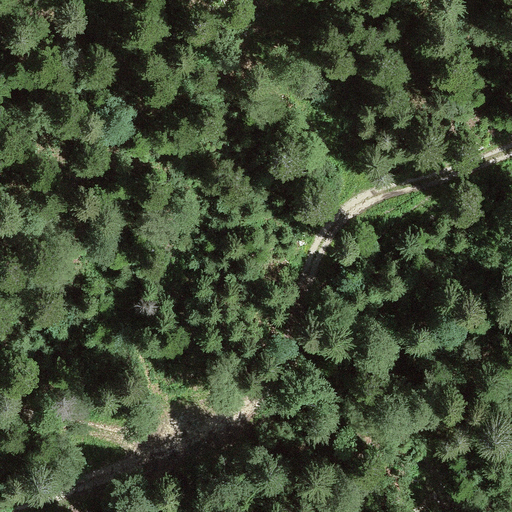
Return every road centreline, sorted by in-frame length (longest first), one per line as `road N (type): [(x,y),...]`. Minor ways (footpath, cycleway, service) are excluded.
road 1 (track): [(258,402),(332,212),(482,106),(511,111)]
road 2 (track): [(258,402),(104,476),(0,503)]
